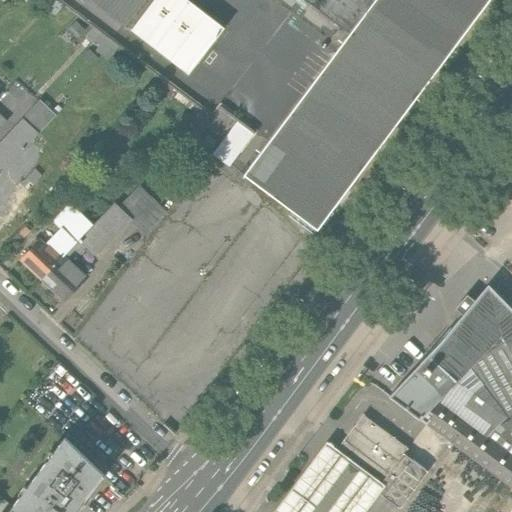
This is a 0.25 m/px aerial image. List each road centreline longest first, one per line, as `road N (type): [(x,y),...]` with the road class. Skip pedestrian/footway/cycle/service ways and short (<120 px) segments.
road 1 (secondary): [(207,481),(511,80)]
road 2 (residential): [(207,481),(0,286)]
